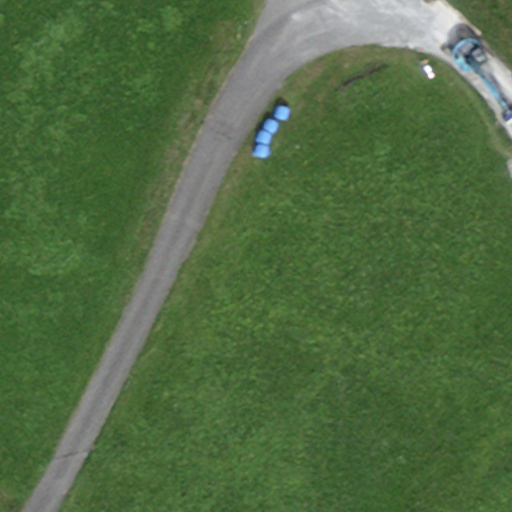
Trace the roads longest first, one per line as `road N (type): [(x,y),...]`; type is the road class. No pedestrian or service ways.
road 1 (unclassified): [(327,13),(273,50),(199,167),(39,511)]
road 2 (unclassified): [(327,13),(417,17),(496,87),(511,116)]
